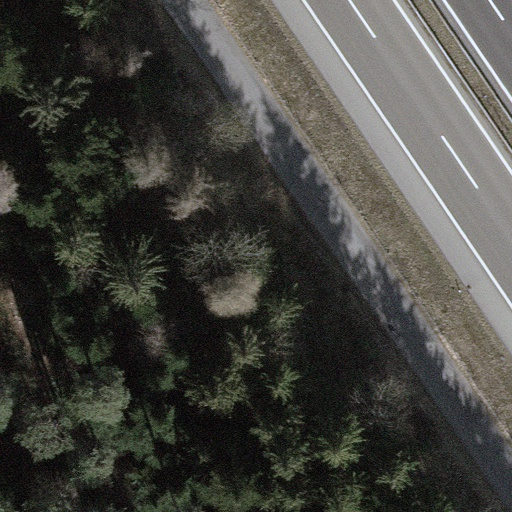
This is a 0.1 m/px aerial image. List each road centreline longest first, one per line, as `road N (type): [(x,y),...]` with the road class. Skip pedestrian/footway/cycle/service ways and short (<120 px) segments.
road 1 (unclassified): [(180,0),(511,482)]
road 2 (motorway): [(347,0),(511,240)]
